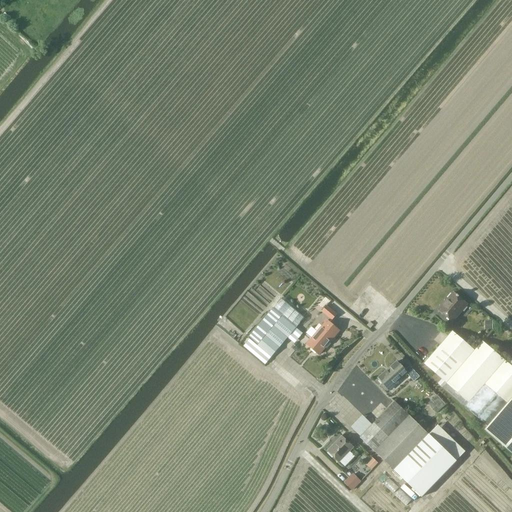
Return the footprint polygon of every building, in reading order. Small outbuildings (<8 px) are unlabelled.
[(439,312),(452,322),(467,305),(458,298),(459,297),(457,295),(456,296),(453,293),(446,301),(448,302),(439,312)] [(250,339),(244,346),(265,365),(304,318),(281,298),(248,338),(250,339)] [(322,312),(332,320),(336,314),(327,306),(322,312)] [(318,332),(311,327),(306,333),(312,339),(307,345),(319,356),(338,332),(326,321),(318,332)] [(452,331),(424,364),(447,384),(443,388),(488,427),(485,430),(511,453),(511,367),(482,342),(475,351),(452,331)] [(419,377),(410,366),(405,371),(397,361),(378,378),(389,390),(407,374),(414,382),(419,377)] [(394,401),(371,425),(362,416),(351,427),(361,436),(360,437),(422,497),(457,461),(394,401)] [(328,452),(339,462),(353,448),(342,437),(328,452)]
